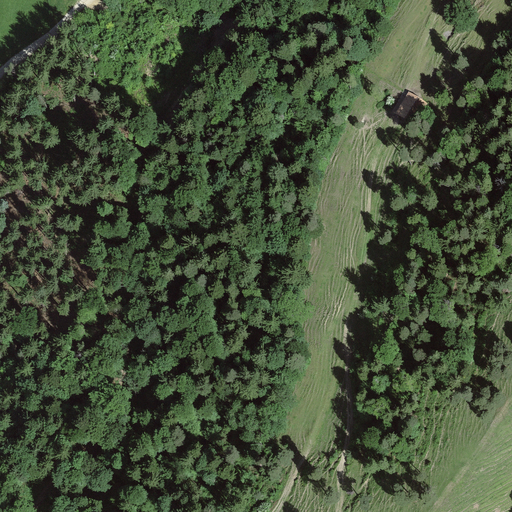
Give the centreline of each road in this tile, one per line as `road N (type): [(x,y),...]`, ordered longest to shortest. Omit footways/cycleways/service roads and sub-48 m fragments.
road 1 (track): [(226,20),(156,152),(113,424),(28,511)]
road 2 (track): [(435,0),(416,69),(380,136),(346,344),(275,511)]
